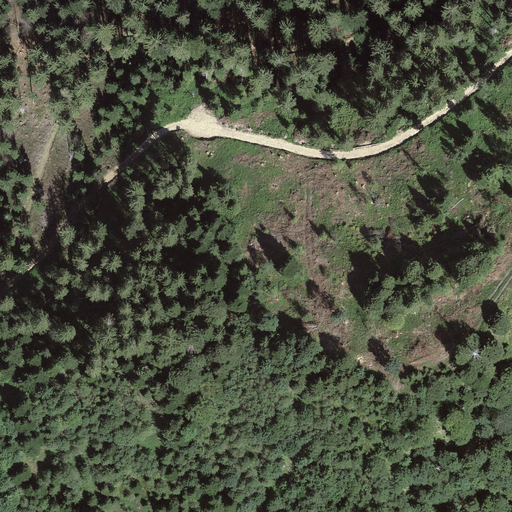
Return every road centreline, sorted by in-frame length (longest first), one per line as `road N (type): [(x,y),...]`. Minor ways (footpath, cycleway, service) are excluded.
road 1 (track): [(511,52),(439,114),(374,150),(328,154),(206,126),(171,127),(87,196),(43,257),(0,295)]
road 2 (track): [(0,286),(52,139),(112,44),(210,25),(261,49),(332,49),(418,0)]
